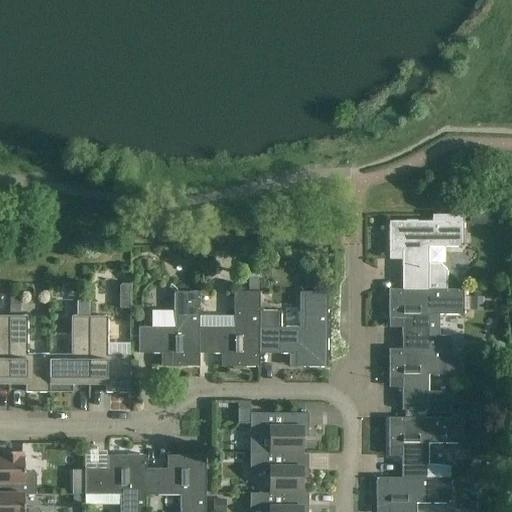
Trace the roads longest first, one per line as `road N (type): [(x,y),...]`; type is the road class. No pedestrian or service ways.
road 1 (residential): [(0,430),(155,431),(198,391),(322,390),(352,415)]
road 2 (residential): [(352,415),(356,240)]
